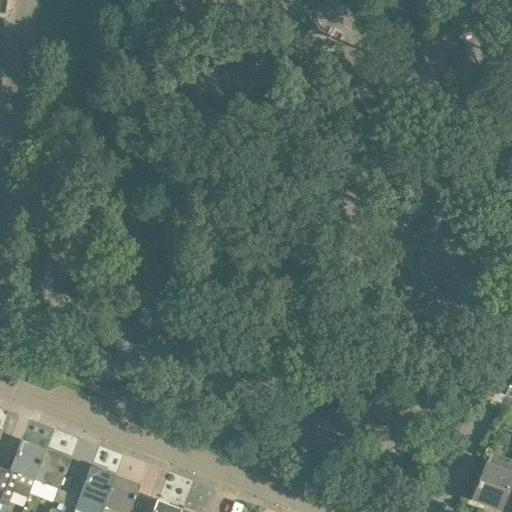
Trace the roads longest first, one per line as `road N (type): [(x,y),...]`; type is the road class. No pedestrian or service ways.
road 1 (residential): [(332,511),(0,382)]
road 2 (residential): [(422,511),(511,329)]
road 3 (residential): [(20,0),(0,193)]
